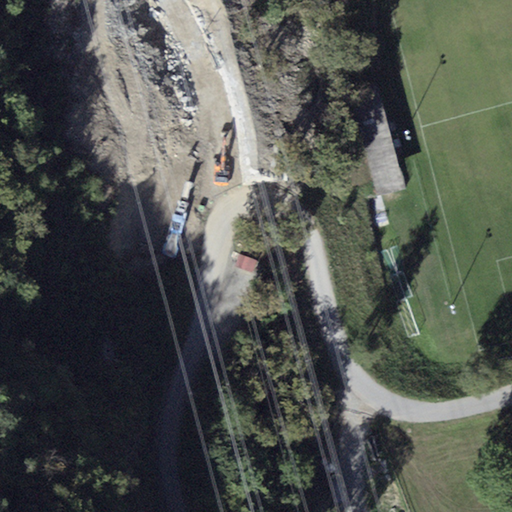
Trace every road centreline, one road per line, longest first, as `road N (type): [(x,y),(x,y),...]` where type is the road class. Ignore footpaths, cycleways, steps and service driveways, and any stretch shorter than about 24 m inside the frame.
road 1 (unclassified): [(511,396),(393,412),(345,371),(298,198),(259,189),(246,195),(214,242),(167,449),(177,511)]
road 2 (track): [(259,189),(187,0)]
